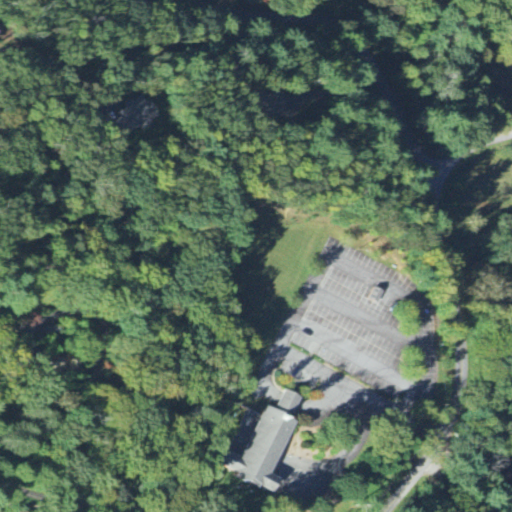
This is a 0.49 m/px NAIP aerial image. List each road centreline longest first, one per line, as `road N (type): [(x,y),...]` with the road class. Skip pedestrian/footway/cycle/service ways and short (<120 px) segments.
road 1 (residential): [(384,511),(432,456),(459,397),(459,337),(435,236),(438,179)]
road 2 (residential): [(438,179),(342,29),(224,14),(189,0)]
road 3 (residential): [(0,335),(95,341),(104,356),(68,424),(0,473)]
